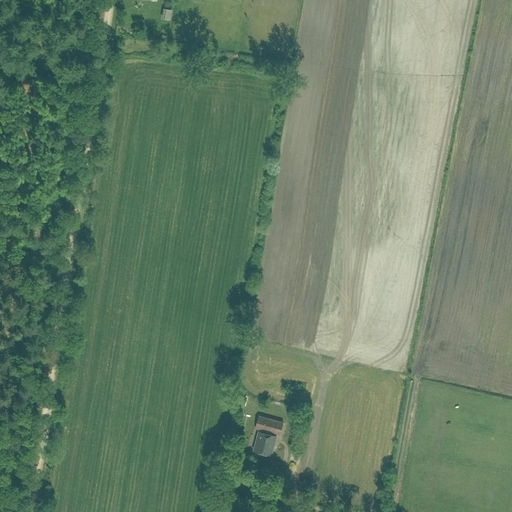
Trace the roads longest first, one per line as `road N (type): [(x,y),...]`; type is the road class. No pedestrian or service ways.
road 1 (track): [(28,511),(105,0)]
road 2 (track): [(226,511),(231,478),(328,511)]
